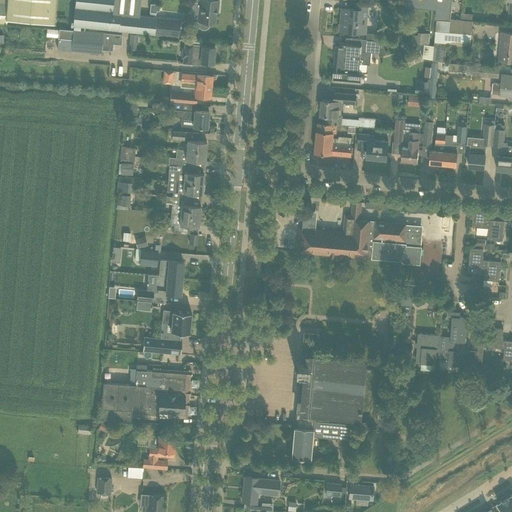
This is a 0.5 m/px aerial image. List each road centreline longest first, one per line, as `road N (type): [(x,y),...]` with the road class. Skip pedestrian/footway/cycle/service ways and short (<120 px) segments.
road 1 (tertiary): [(205,511),(213,425),(226,399),(232,350),(224,308),(235,168)]
road 2 (residential): [(511,193),(303,174)]
road 3 (unclassified): [(303,174),(315,0)]
road 4 (tertiary): [(235,168),(252,0)]
